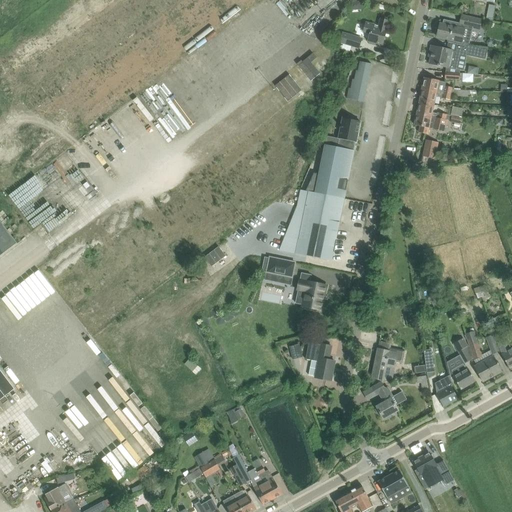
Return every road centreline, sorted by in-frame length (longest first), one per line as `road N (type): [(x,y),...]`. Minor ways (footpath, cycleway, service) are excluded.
road 1 (unclassified): [(370,460),(348,411),(347,369),(421,0)]
road 2 (tertiary): [(370,460),(511,394)]
